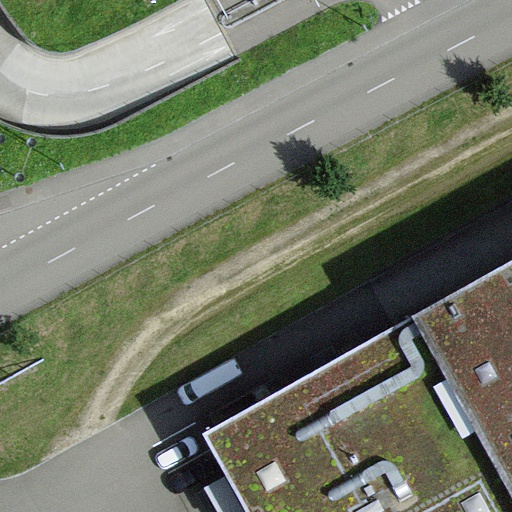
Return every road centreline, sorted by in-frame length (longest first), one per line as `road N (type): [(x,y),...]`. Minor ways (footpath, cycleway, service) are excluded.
road 1 (track): [(511,128),(157,316),(44,511)]
road 2 (unclassified): [(511,18),(0,290)]
